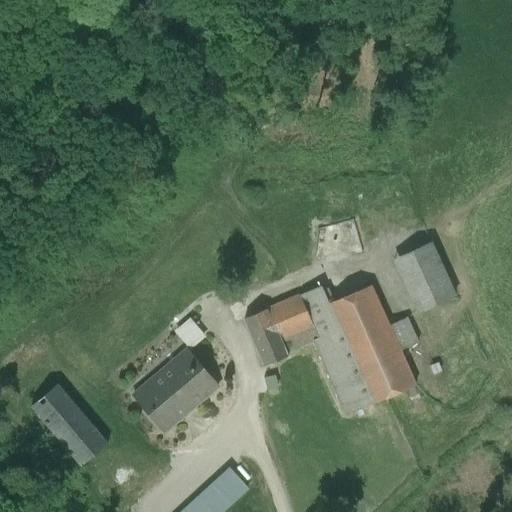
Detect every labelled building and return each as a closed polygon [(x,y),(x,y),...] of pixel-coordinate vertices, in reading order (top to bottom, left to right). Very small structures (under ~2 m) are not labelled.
[(315,257),(362,252),(355,225),(318,230),(315,257)] [(394,260),(419,313),(455,297),(430,243),(394,260)] [(400,352),(389,327),(370,286),(332,302),(328,304),(327,305),(371,405),(415,386),(400,352)] [(243,320),(264,365),(285,357),(283,351),(310,339),(300,316),(327,305),(328,304),(324,293),(321,287),(243,320)] [(328,304),(332,302),(328,292),(324,293),(328,304)] [(371,405),(327,305),(300,316),(310,339),(344,416),(371,405)] [(192,347),(206,335),(189,316),(175,329),(192,347)] [(389,327),(400,352),(418,343),(406,319),(389,327)] [(220,383),(189,348),(136,394),(167,429),(220,383)] [(57,385),(31,407),(81,466),(107,444),(57,385)] [(231,471),(214,487),(230,504),(247,488),(231,471)] [(220,511),(230,504),(214,487),(185,511),(220,511)]
